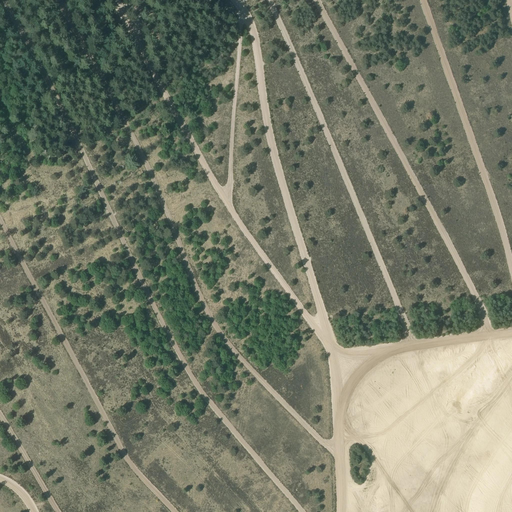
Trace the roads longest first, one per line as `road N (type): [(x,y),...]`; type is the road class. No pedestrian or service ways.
road 1 (unknown): [(268,0),(408,342),(486,333)]
road 2 (unknown): [(486,333),(477,301),(316,0)]
road 3 (unknown): [(245,13),(275,162),(324,333)]
road 4 (unknown): [(422,0),(511,268)]
road 5 (unknown): [(114,0),(223,199)]
road 6 (unknown): [(223,199),(245,13)]
road 7 (unknown): [(223,199),(324,333)]
